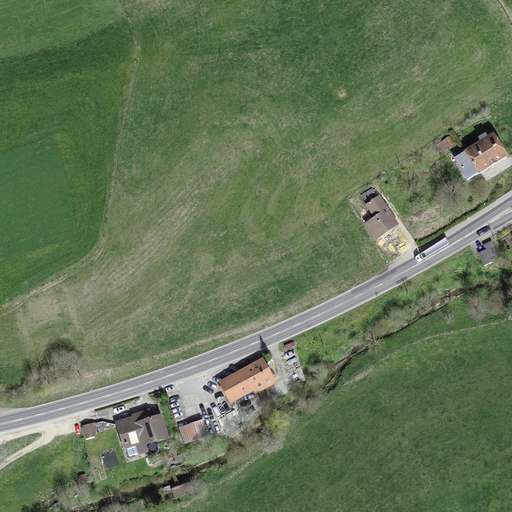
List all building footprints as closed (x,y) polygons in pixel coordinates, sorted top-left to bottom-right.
[(463,150),(453,156),(467,180),(506,157),(494,136),(488,139),(485,136),(479,139),(481,143),(465,153),(463,150)] [(454,145),(449,137),(436,145),(442,153),(448,150),(454,145)] [(395,225),(387,212),(390,210),(386,203),(383,206),(372,189),(361,195),(377,219),(368,225),(377,238),(395,225)] [(492,263),(491,260),(498,257),(491,243),(484,246),(486,251),(479,254),(484,266),(492,263)] [(232,400),(255,387),(256,390),(272,382),(259,359),(255,361),(257,365),(223,384),(232,400)] [(133,416),(134,418),(118,424),(129,456),(147,451),(144,443),(166,436),(160,418),(151,420),(148,411),(133,416)] [(184,444),(208,436),(202,420),(179,428),(184,444)] [(95,424),(83,427),(87,440),(94,438),(93,432),(97,431),(95,424)] [(175,498),(194,491),(190,482),(172,489),(175,498)]
